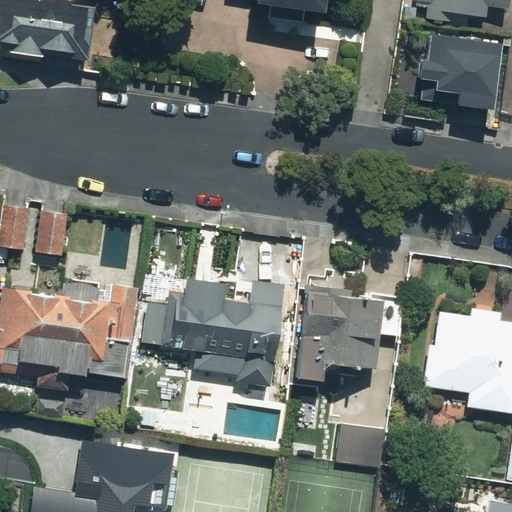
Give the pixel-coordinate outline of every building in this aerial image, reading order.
[(0,0),(0,57),(92,62),(94,0),(0,0)] [(256,0),(257,1),(339,9),(340,0),(256,0)] [(511,0),(418,0),(417,16),(469,21),(470,10),(496,12),(497,3),(511,4),(511,0)] [(511,31),(421,24),(414,105),(511,113),(511,31)] [(0,244),(30,247),(33,205),(3,202),(0,244)] [(39,249),(68,252),(72,208),(43,206),(39,249)] [(147,343),(211,350),(213,328),(243,331),(239,375),(278,379),(290,254),(244,250),(242,276),(195,271),(194,280),(154,276),(147,343)] [(0,282),(0,365),(23,354),(65,357),(65,366),(133,370),(140,281),(117,279),(116,291),(0,282)] [(382,369),(392,294),(310,282),(297,375),(331,380),(334,362),(382,369)] [(511,318),(504,318),(505,305),(475,302),(473,312),(437,309),(430,385),(470,389),(468,409),(511,412),(511,318)] [(340,420),(337,466),(387,469),(390,423),(340,420)] [(129,511),(131,504),(167,510),(177,448),(84,433),(77,481),(42,476),(36,511),(129,511)] [(511,511),(511,501),(471,500),(470,511),(511,511)]
